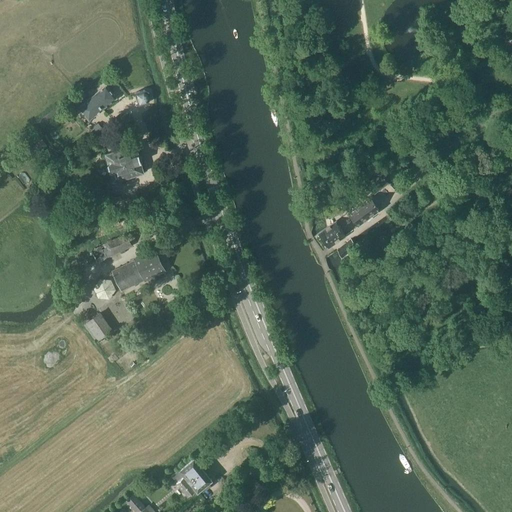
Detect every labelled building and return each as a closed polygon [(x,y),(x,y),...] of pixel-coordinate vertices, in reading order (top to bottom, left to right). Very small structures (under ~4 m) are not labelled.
[(117,97),(107,84),(78,107),(88,119),(117,97)] [(149,92),(144,89),(135,92),(139,105),(148,102),(150,98),(149,92)] [(93,136),(103,129),(98,123),(88,130),(93,136)] [(41,137),(32,145),(39,154),(42,151),(41,150),(47,145),(41,137)] [(144,171),(139,155),(135,144),(105,154),(114,181),(144,171)] [(368,182),(375,192),(388,182),(381,173),(368,182)] [(119,209),(120,195),(108,195),(107,209),(119,209)] [(348,212),(358,225),(381,209),(370,195),(348,212)] [(319,233),(329,247),(346,234),(336,220),(319,233)] [(75,258),(70,261),(75,272),(132,245),(126,233),(121,224),(78,244),(83,254),(75,258)] [(357,245),(354,242),(351,238),(337,249),(341,258),(357,245)] [(112,271),(122,290),(152,275),(153,276),(154,276),(156,279),(165,275),(164,271),(165,270),(155,249),(143,255),(143,256),(112,271)] [(85,324),(97,340),(112,330),(100,313),(85,324)] [(180,469),(197,489),(198,491),(212,479),(194,457),(180,469)] [(197,489),(180,469),(172,476),(189,495),(197,489)] [(136,511),(137,511),(144,505),(134,493),(126,500),(136,511)]
